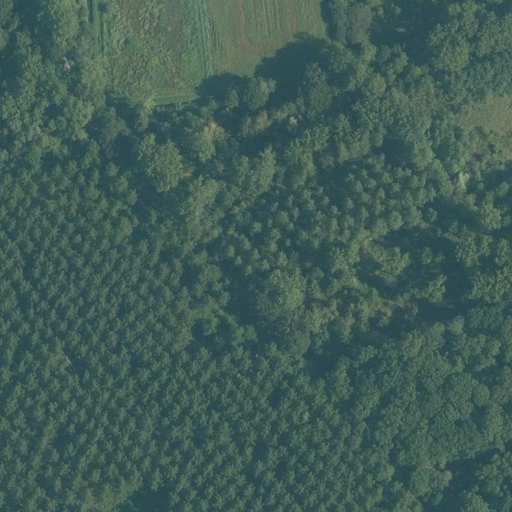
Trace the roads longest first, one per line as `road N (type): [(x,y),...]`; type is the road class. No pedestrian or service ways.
road 1 (tertiary): [(425,511),(107,140),(42,0)]
road 2 (track): [(94,0),(96,92),(104,106),(285,83),(483,0)]
